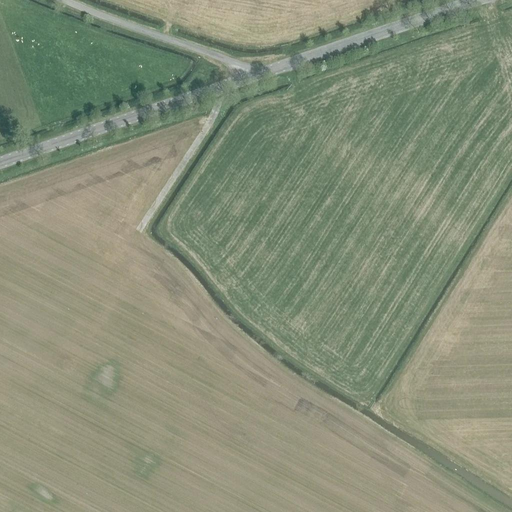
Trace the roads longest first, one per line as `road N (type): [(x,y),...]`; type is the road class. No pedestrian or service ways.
road 1 (tertiary): [(0,162),(255,75)]
road 2 (tertiary): [(255,75),(476,0)]
road 3 (unclassified): [(255,75),(66,0)]
